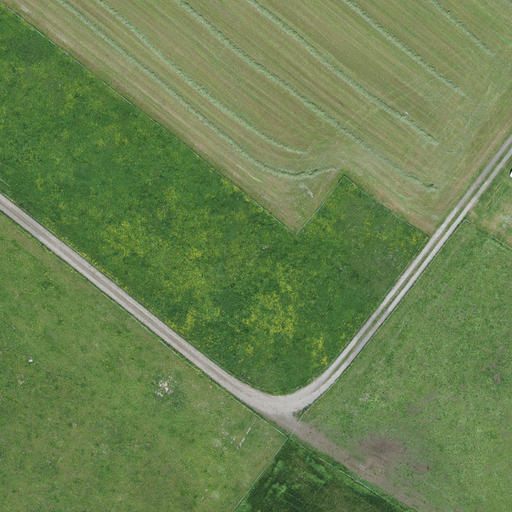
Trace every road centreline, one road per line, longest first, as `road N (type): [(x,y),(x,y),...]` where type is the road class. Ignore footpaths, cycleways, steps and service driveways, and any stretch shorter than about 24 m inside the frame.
road 1 (track): [(0,202),(240,392),(278,407),(339,367),(511,147)]
road 2 (track): [(278,407),(434,511)]
